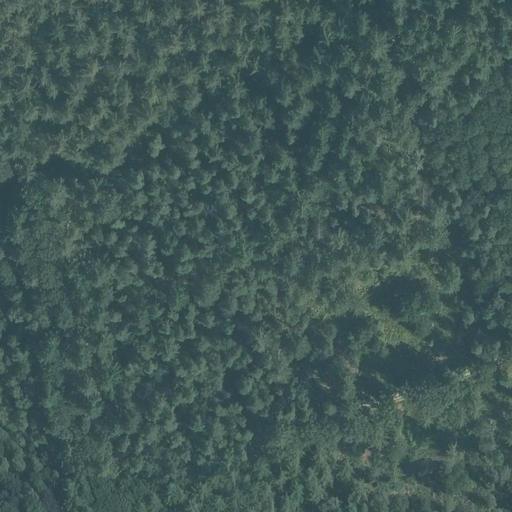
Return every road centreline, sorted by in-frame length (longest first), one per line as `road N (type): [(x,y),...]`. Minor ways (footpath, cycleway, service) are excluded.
road 1 (track): [(0,93),(37,160),(69,279),(96,511)]
road 2 (track): [(381,0),(494,366)]
road 3 (track): [(494,366),(310,430),(155,511)]
